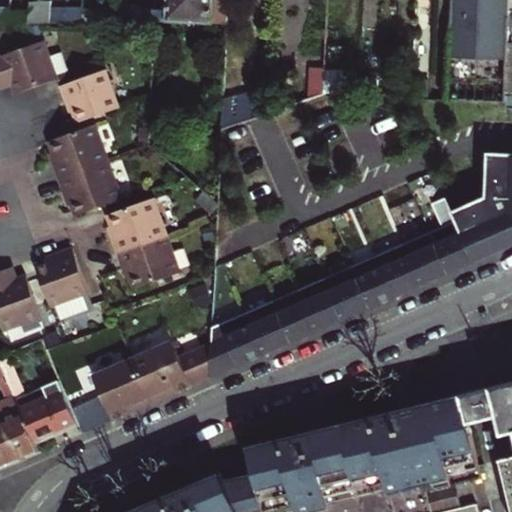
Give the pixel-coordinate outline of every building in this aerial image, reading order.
[(157,0),(156,18),(226,21),(226,0),(157,0)] [(507,39),(508,11),(508,0),(453,0),(451,58),(507,59),(507,39)] [(27,25),(47,24),(48,6),(48,2),(29,2),(28,10),(27,25)] [(101,23),(102,3),(84,3),(83,23),(101,23)] [(11,9),(10,26),(27,25),(28,10),(11,9)] [(17,89),(19,93),(60,78),(46,41),(0,57),(0,81),(3,89),(15,84),(17,89)] [(108,70),(63,86),(68,101),(70,100),(74,108),(79,122),(121,107),(108,70)] [(312,102),(325,99),(325,81),(326,73),(314,73),(312,102)] [(362,78),(362,100),(379,100),(380,78),(362,78)] [(344,82),(325,81),(325,99),(326,99),(343,99),(344,82)] [(222,102),(221,127),(267,115),(268,91),(222,102)] [(57,168),(61,179),(110,161),(97,124),(72,132),(51,140),(57,156),(59,163),(57,168)] [(476,262),(511,246),(511,153),(490,153),(488,199),(454,213),(476,262)] [(78,214),(100,206),(124,198),(110,161),(61,179),(65,193),(70,192),(73,202),(78,214)] [(431,233),(449,274),(464,267),(476,262),(454,213),(447,197),(434,202),(443,223),(430,229),(431,233)] [(112,238),(117,253),(166,235),(153,198),(107,214),(111,226),(115,237),(112,238)] [(449,274),(431,233),(405,244),(423,286),(435,280),(449,274)] [(179,272),(166,235),(117,253),(122,267),(125,266),(130,277),(134,288),(179,272)] [(379,255),(397,297),(411,291),(423,286),(405,244),(379,255)] [(36,263),(51,305),(55,303),(60,317),(88,307),(84,294),(88,292),(72,246),(57,251),(59,255),(52,257),(36,263)] [(353,267),(371,308),(384,302),(397,297),(379,255),(353,267)] [(19,276),(16,277),(12,265),(0,268),(0,325),(1,329),(38,315),(24,274),(19,276)] [(327,278),(345,319),(357,314),(371,308),(353,267),(327,278)] [(301,289),(318,331),(329,326),(345,319),(327,278),(301,289)] [(274,300),(292,342),(305,336),(318,331),(301,289),(274,300)] [(248,312),(266,353),(277,348),(292,342),(274,300),(248,312)] [(212,341),(211,377),(242,363),(266,353),(248,312),(247,309),(213,323),(212,341)] [(82,351),(112,342),(108,329),(78,338),(82,351)] [(57,330),(43,336),(48,348),(62,343),(57,330)] [(133,358),(141,377),(152,402),(179,391),(211,377),(212,341),(179,356),(172,341),(133,358)] [(152,402),(141,377),(133,358),(93,376),(101,394),(72,407),(79,424),(83,432),(122,415),(152,402)] [(35,443),(15,398),(0,363),(0,387),(5,400),(0,402),(0,468),(13,463),(38,452),(35,443)] [(28,392),(15,398),(35,443),(58,433),(79,424),(72,407),(59,378),(28,392)] [(428,491),(432,511),(511,511),(511,383),(464,395),(470,424),(501,417),(505,435),(511,433),(511,456),(507,458),(511,482),(511,511),(477,511),(476,504),(460,508),(455,484),(428,491)] [(433,402),(371,416),(395,511),(397,511),(403,502),(421,498),(420,493),(428,491),(455,484),(460,483),(453,456),(476,450),(470,424),(464,395),(433,402)] [(395,511),(371,416),(313,430),(250,445),(257,474),(265,511),(395,511)] [(265,511),(257,474),(251,476),(250,472),(232,476),(233,480),(227,481),(222,469),(198,479),(123,511),(265,511)]
